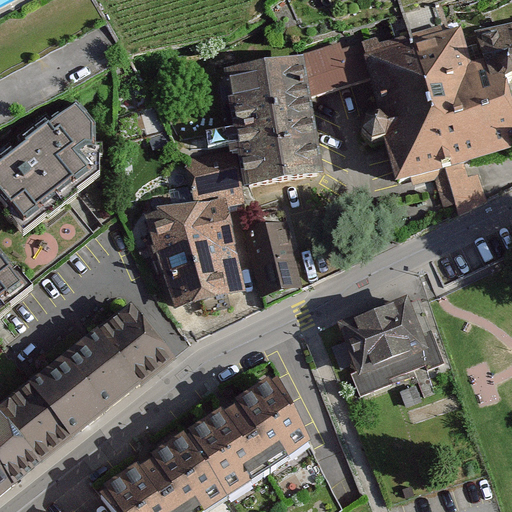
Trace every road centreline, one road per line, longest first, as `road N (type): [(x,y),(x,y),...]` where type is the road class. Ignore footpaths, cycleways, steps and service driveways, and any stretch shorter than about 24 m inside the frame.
road 1 (residential): [(511,207),(196,372),(17,511)]
road 2 (unknown): [(345,116),(372,277)]
